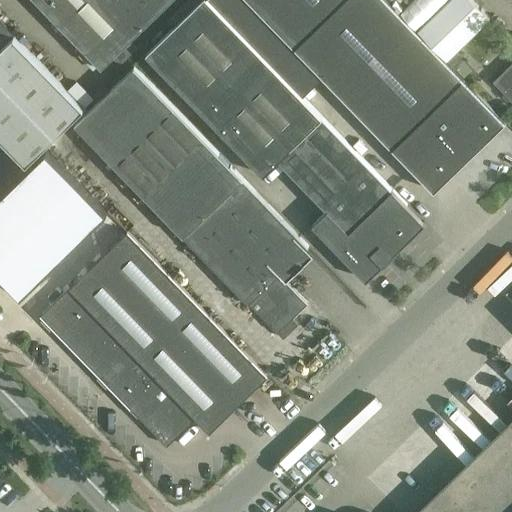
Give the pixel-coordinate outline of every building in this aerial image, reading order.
[(36,0),(102,67),(170,0),(36,0)] [(328,210),(313,224),(366,280),(410,237),(425,223),(392,189),(322,117),(209,0),(201,0),(146,53),(263,175),(279,159),(328,210)] [(211,0),(275,66),(295,46),(434,191),(505,122),(387,0),(211,0)] [(448,0),(418,30),(447,60),(490,17),(473,0),(448,0)] [(0,136),(26,163),(84,107),(6,28),(0,33),(0,136)] [(511,63),(494,81),(511,99),(511,63)] [(309,246),(134,66),(75,123),(183,235),(283,338),(298,324),(293,318),(308,303),(279,274),(309,246)] [(110,214),(50,152),(0,200),(0,272),(24,297),(84,239),(110,214)] [(210,431),(267,376),(127,231),(41,314),(167,445),(196,417),(210,431)] [(511,511),(511,431),(430,511),(429,510),(426,511),(511,511)]
